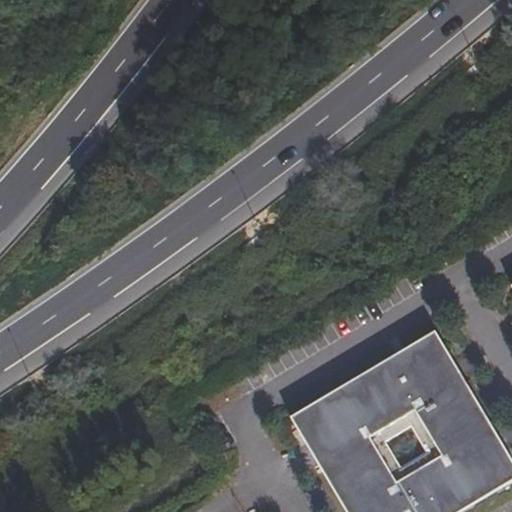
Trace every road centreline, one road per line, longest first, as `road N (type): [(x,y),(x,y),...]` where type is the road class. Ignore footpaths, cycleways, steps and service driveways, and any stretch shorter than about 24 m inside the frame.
road 1 (motorway): [(0,359),(204,215),(470,0)]
road 2 (motorway): [(0,214),(179,0)]
